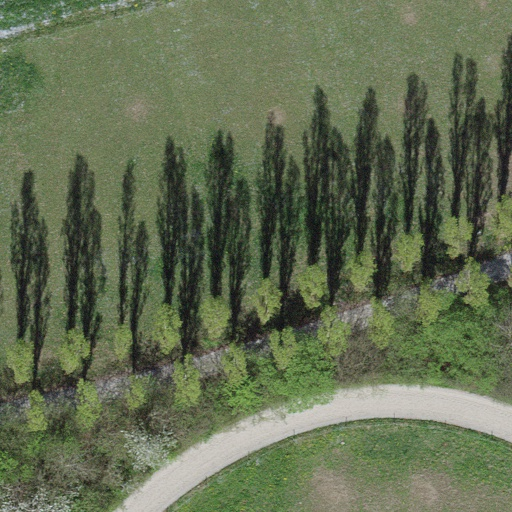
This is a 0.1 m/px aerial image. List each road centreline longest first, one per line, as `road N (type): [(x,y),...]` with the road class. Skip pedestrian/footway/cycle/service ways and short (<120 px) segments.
road 1 (track): [(0,407),(254,345),(511,263)]
road 2 (track): [(511,424),(435,404),(310,412),(186,469),(131,511)]
